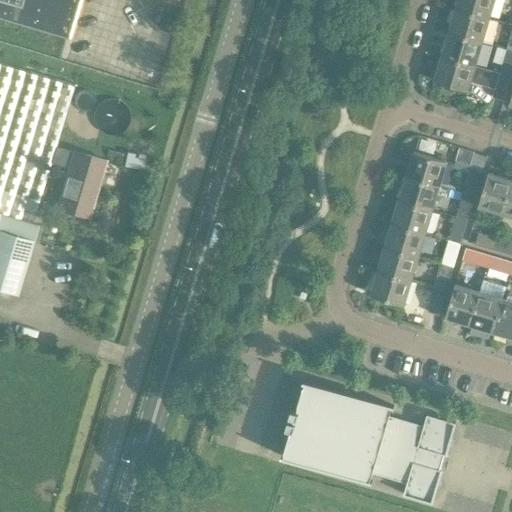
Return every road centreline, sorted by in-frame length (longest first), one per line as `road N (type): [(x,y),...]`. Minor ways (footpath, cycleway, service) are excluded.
road 1 (primary): [(122,511),(271,0)]
road 2 (unclassified): [(91,511),(240,0)]
road 3 (residential): [(511,375),(356,326),(336,302),(336,274),(390,104)]
road 4 (residential): [(511,141),(390,104)]
